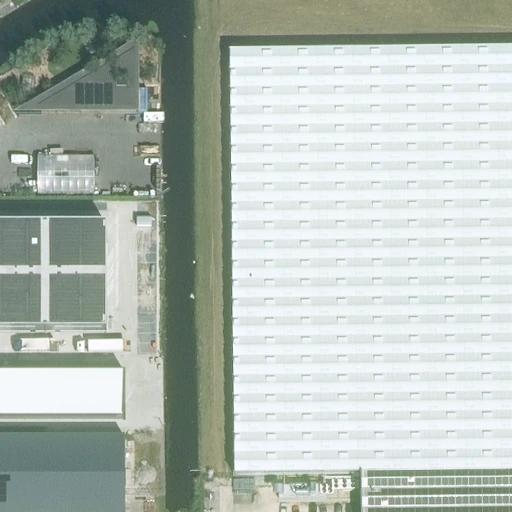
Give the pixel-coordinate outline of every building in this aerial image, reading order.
[(511,511),(511,50),(230,54),(235,477),(361,476),(360,511),(511,511)] [(70,90),(38,110),(134,111),(135,52),(107,68),(107,75),(97,74),(86,81),(85,90),(70,90)] [(107,227),(0,226),(0,333),(107,333),(107,227)] [(125,375),(0,375),(0,419),(123,420),(123,421),(125,421),(125,375)] [(124,511),(125,440),(0,440),(0,511),(124,511)]
